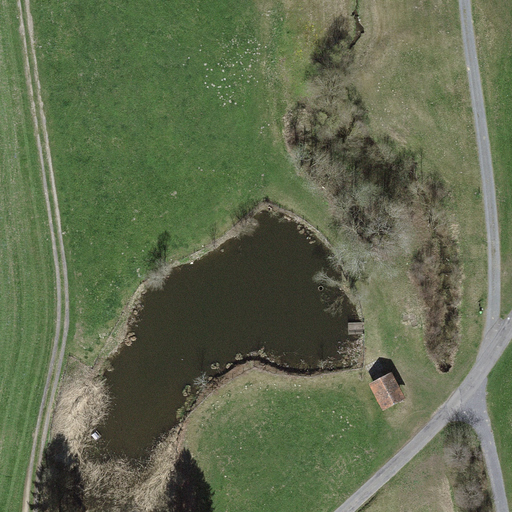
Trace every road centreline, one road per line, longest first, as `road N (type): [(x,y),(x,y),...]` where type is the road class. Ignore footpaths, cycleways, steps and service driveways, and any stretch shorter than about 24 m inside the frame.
road 1 (track): [(16,0),(67,316),(34,511)]
road 2 (track): [(494,348),(486,177),(464,0)]
road 3 (residential): [(511,325),(430,432),(354,511)]
